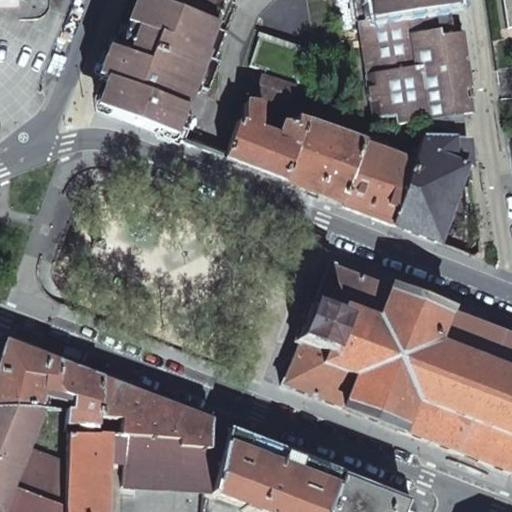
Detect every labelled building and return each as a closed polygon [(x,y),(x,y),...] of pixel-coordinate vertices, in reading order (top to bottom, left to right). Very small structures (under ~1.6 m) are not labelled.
[(19,0),(18,21),(24,21),(37,21),(44,17),(47,14),(47,12),(49,10),(49,0),(19,0)] [(153,0),(152,5),(142,1),(131,29),(126,27),(104,83),(109,85),(98,113),(181,144),(192,116),(178,111),(189,83),(208,91),(219,63),(214,61),(236,5),(224,0),(353,0),(357,22),(444,9),(442,0),(153,0)] [(511,0),(501,0),(506,29),(511,28),(511,0)] [(357,22),(372,119),(384,119),(394,119),(394,126),(419,122),(419,127),(445,127),(444,118),(471,114),(473,110),(472,103),(468,100),(462,101),(460,89),(469,88),(461,33),(448,35),(451,31),(448,13),(444,10),(444,9),(357,22)] [(262,77),(291,86),(303,51),(259,36),(249,67),(264,72),(262,77)] [(262,77),(255,96),(285,106),(291,86),(262,77)] [(237,122),(221,161),(251,173),(281,185),(294,151),(303,123),(294,120),(292,125),(279,124),(275,135),(258,129),(260,105),(258,105),(242,106),(244,123),(237,122)] [(260,105),(258,129),(275,135),(279,124),(292,125),(294,120),(260,105)] [(294,151),(281,185),(310,196),(339,207),(362,143),(305,121),(303,123),(294,151)] [(362,143),(388,153),(397,127),(368,125),(362,143)] [(467,141),(419,140),(411,162),(412,162),(391,227),(414,236),(437,245),(462,168),(469,168),(467,141)] [(362,143),(339,207),(366,217),(388,153),(362,143)] [(388,153),(366,217),(378,222),(391,227),(412,162),(411,162),(388,153)] [(280,386),(511,477),(511,337),(326,265),(310,308),(307,306),(292,344),(296,346),(280,386)] [(5,343),(0,357),(0,406),(35,409),(40,409),(40,402),(40,397),(60,398),(57,389),(55,388),(58,364),(5,343)] [(100,381),(58,364),(55,388),(57,389),(60,398),(71,399),(70,410),(65,410),(63,423),(98,424),(99,420),(100,381)] [(155,402),(100,381),(99,420),(119,421),(117,439),(128,440),(176,442),(176,449),(207,452),(209,423),(155,402)] [(62,511),(65,435),(63,423),(65,410),(40,409),(35,409),(0,406),(0,511),(62,511)] [(121,488),(201,494),(209,496),(213,479),(219,455),(225,434),(226,429),(217,426),(209,423),(207,452),(176,449),(176,442),(128,440),(117,439),(108,439),(107,452),(107,465),(121,466),(121,488)] [(213,479),(209,496),(241,508),(240,509),(241,511),(244,511),(324,511),(339,479),(283,457),(225,434),(219,455),(213,479)] [(62,511),(105,511),(107,465),(107,452),(108,439),(108,436),(65,435),(62,511)] [(399,511),(403,504),(339,479),(324,511),(399,511)]
